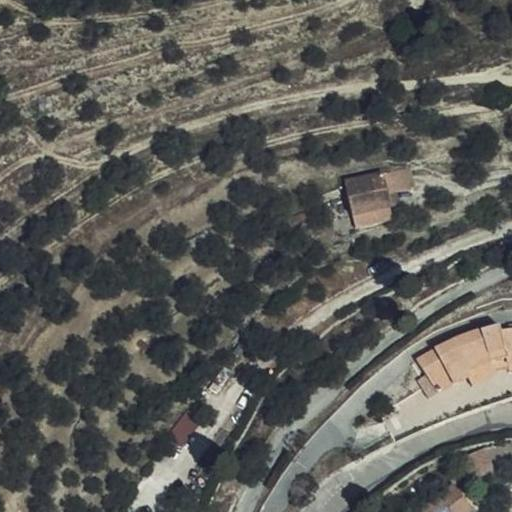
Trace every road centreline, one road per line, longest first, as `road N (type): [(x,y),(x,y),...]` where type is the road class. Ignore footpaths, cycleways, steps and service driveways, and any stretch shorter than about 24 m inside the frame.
road 1 (track): [(511,79),(314,93),(225,114),(98,166),(0,236)]
road 2 (track): [(241,511),(300,410),(390,337),(511,263)]
road 3 (unclassified): [(334,511),(403,451),(476,422),(511,420)]
